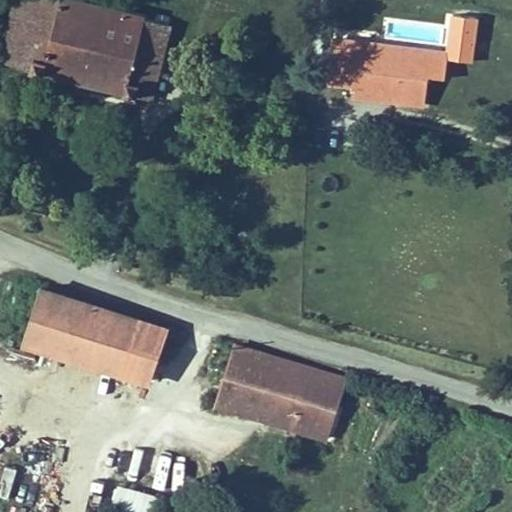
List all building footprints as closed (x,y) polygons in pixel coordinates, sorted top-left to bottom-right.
[(0,64),(156,99),(172,25),(55,0),(38,0),(33,25),(7,19),(0,52),(0,64)] [(11,0),(7,19),(33,25),(38,0),(11,0)] [(379,63),(381,44),(337,38),(335,48),(361,51),(360,60),(379,63)] [(448,78),(452,53),(381,44),(379,63),(360,60),(361,51),(335,48),(331,79),(356,82),(355,94),(428,103),(431,76),(448,78)] [(58,349),(76,295),(45,284),(26,338),(58,349)] [(167,326),(76,295),(58,349),(149,380),(167,326)] [(347,385),(238,346),(219,398),(328,437),(347,385)] [(0,492),(8,495),(16,465),(2,462),(0,470),(0,492)] [(115,483),(108,511),(150,511),(155,492),(115,483)]
